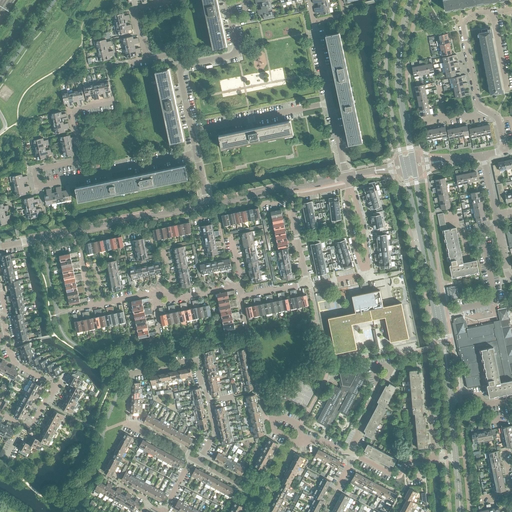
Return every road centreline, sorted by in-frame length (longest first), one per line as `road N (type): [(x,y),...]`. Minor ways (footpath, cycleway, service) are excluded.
road 1 (residential): [(199,462),(214,434),(197,362),(128,374)]
road 2 (tertiary): [(395,0),(386,73),(403,167)]
road 3 (tertiary): [(413,165),(399,80),(409,0)]
road 4 (tertiary): [(403,167),(434,313)]
road 5 (tertiary): [(442,311),(413,165)]
road 6 (residential): [(0,413),(35,422),(55,388),(14,363),(10,345)]
road 7 (residential): [(192,131),(330,102)]
road 8 (residential): [(77,231),(207,204)]
road 9 (residential): [(82,160),(38,168),(39,184),(104,172)]
road 10 (residential): [(483,109),(462,23),(493,13)]
